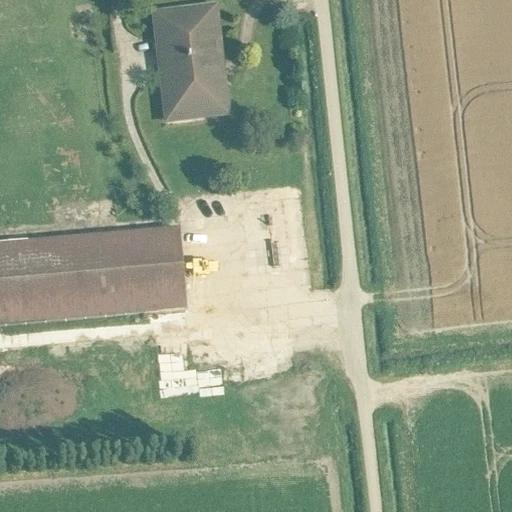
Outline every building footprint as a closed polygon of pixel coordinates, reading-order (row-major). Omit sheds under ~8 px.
[(219,80),(217,67),(220,67),(213,10),(155,17),(167,122),(226,115),(221,80),(219,80)] [(267,185),(270,210),(279,209),(276,184),(267,185)] [(0,327),(164,313),(184,311),(177,230),(0,245),(0,327)] [(352,325),(317,339),(321,350),(356,335),(352,325)] [(205,333),(42,344),(46,397),(209,386),(205,333)]
